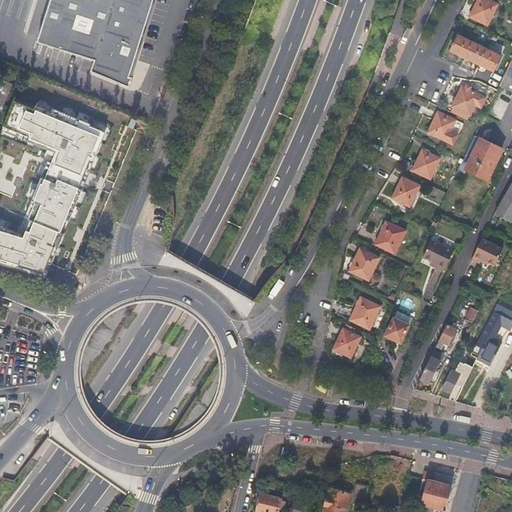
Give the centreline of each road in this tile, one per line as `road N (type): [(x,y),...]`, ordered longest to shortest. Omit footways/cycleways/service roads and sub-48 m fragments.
road 1 (trunk): [(307,0),(191,260),(96,411),(20,511)]
road 2 (trunk): [(79,511),(228,287),(309,122),(357,0)]
road 3 (tertiary): [(429,0),(294,283),(261,321),(228,332)]
road 4 (residential): [(511,165),(407,383),(398,418)]
road 5 (primary): [(250,428),(416,441),(511,462)]
road 6 (tertiary): [(123,243),(223,0)]
road 7 (primary): [(398,418),(294,402),(237,365)]
road 8 (primary): [(66,384),(81,419),(110,444),(133,453),(173,452)]
